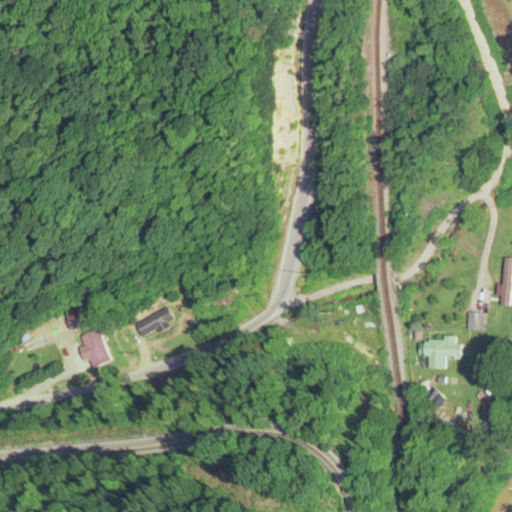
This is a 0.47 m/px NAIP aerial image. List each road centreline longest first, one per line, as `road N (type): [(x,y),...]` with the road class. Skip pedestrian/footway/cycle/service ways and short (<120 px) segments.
road 1 (tertiary): [(0,409),(105,381),(284,292),(309,0)]
road 2 (secondary): [(0,459),(270,438),(331,460),(361,511)]
